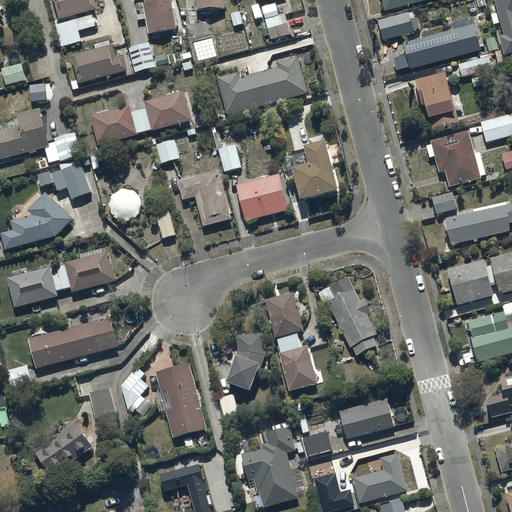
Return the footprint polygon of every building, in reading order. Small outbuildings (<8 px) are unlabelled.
[(95,0),(54,0),(59,18),(98,8),(95,0)] [(144,0),(145,2),(142,3),(148,33),(177,27),(171,0),(144,0)] [(223,10),(222,0),(194,0),(194,10),(223,10)] [(382,0),(385,11),(426,0),(382,0)] [(511,0),(494,0),(503,35),(498,36),(504,56),(511,53),(511,0)] [(265,19),(279,15),(276,3),(262,7),(265,19)] [(413,11),(377,19),(382,40),(414,32),(413,31),(421,29),(418,18),(415,18),(413,11)] [(279,15),(265,19),(271,39),(292,34),(286,13),(279,15)] [(94,14),(55,25),(61,47),(82,42),(79,30),(97,26),(94,14)] [(482,51),(473,16),(450,22),(452,30),(404,43),(407,55),(394,58),(397,70),(410,67),(411,69),(482,51)] [(210,21),(187,25),(192,47),(214,42),(210,21)] [(149,42),(128,47),(135,73),(156,68),(149,42)] [(112,43),(72,55),(79,83),(128,70),(124,56),(116,58),(112,43)] [(307,94),(298,56),(294,57),(293,51),(278,55),(280,61),(278,62),(279,67),(240,77),(239,73),(217,78),(227,115),(307,94)] [(0,90),(27,82),(22,64),(0,70),(0,90)] [(446,71),(415,80),(422,105),(425,104),(429,118),(431,117),(435,130),(460,123),(446,71)] [(130,105),(92,116),(98,146),(138,135),(137,133),(152,129),(153,131),(192,121),(184,91),(145,101),(147,108),(132,112),(130,105)] [(0,157),(49,145),(40,108),(17,113),(19,119),(0,123),(0,157)] [(511,114),(481,121),(486,142),(511,136),(511,114)] [(475,155),(469,130),(425,141),(429,158),(434,157),(438,172),(445,170),(449,186),(481,178),(481,176),(486,175),(481,153),(475,155)] [(81,156),(76,133),(54,138),(55,142),(50,143),(51,147),(46,149),(48,157),(44,158),(45,164),(60,160),(60,161),(81,156)] [(180,159),(174,139),(155,144),(161,164),(180,159)] [(341,190),(326,139),(304,145),(308,162),(293,166),(303,200),(341,190)] [(235,144),(218,148),(225,173),(241,169),(235,144)] [(511,150),(502,153),(505,169),(511,167),(511,150)] [(93,192),(81,160),(60,165),(62,170),(52,174),(51,171),(37,175),(41,186),(54,183),(58,192),(68,188),(72,200),(93,192)] [(232,219),(218,169),(178,180),(184,200),(195,197),(203,226),(232,219)] [(237,184),(246,220),(288,209),(279,173),(237,184)] [(122,189),(120,189),(119,190),(118,191),(116,191),(115,192),(114,193),(113,194),(112,195),(111,196),(111,197),(110,199),(110,200),(109,201),(109,203),(109,204),(109,205),(109,207),(109,208),(109,210),(110,211),(110,212),(111,213),(112,215),(113,216),(114,217),(115,218),(116,218),(117,219),(119,220),(120,220),(121,221),(123,221),(124,221),(125,221),(127,221),(128,221),(130,220),(131,220),(132,219),(133,219),(134,219),(135,218),(136,217),(137,216),(138,215),(138,214),(139,213),(140,212),(140,210),(141,209),(141,208),(141,206),(141,205),(141,204),(141,202),(141,201),(141,200),(140,199),(140,197),(139,196),(138,195),(137,194),(136,193),(135,192),(134,191),(133,191),(132,190),(131,190),(129,189),(128,189),(127,189),(126,189),(124,189),(123,189),(122,189)] [(73,219),(45,192),(28,210),(31,214),(10,220),(13,230),(2,233),(6,250),(57,236),(73,219)] [(453,192),(433,197),(437,215),(457,210),(453,192)] [(511,222),(511,196),(508,197),(510,202),(446,218),(453,245),(511,230),(510,223),(511,222)] [(175,234),(168,208),(155,212),(162,238),(175,234)] [(51,267),(8,278),(15,307),(58,296),(57,290),(71,287),(73,293),(116,281),(108,251),(104,253),(103,247),(80,254),(82,258),(65,263),(66,265),(52,269),(51,267)] [(485,260),(449,269),(458,305),(494,296),(491,285),(497,284),(500,293),(511,289),(511,252),(492,258),(493,265),(487,266),(485,260)] [(331,286),(336,298),(328,302),(350,348),(353,347),(357,355),(379,345),(374,335),(377,333),(367,314),(371,312),(365,299),(361,301),(355,289),(351,290),(345,279),(331,286)] [(297,332),(304,330),(294,291),(265,299),(275,338),(277,337),(281,353),(280,353),(290,391),(318,383),(308,345),(301,347),(297,332)] [(472,333),(466,335),(469,347),(474,346),(478,362),(511,353),(511,303),(504,305),(505,311),(469,320),(472,333)] [(118,347),(110,317),(28,339),(36,370),(118,347)] [(264,332),(236,334),(238,355),(228,382),(251,390),(260,366),(262,366),(266,355),(264,332)] [(207,428),(189,363),(156,372),(161,391),(166,390),(171,409),(166,410),(174,438),(207,428)] [(27,366),(7,370),(11,390),(31,385),(27,366)] [(147,386),(138,378),(142,374),(137,369),(122,386),(130,413),(143,399),(138,395),(147,386)] [(504,392),(486,396),(492,418),(511,412),(510,405),(511,404),(511,376),(501,379),(504,392)] [(110,387),(90,393),(96,419),(117,414),(110,387)] [(233,394),(220,398),(225,418),(238,415),(233,394)] [(386,398),(339,411),(347,439),(394,425),(386,398)] [(74,421),(34,451),(53,477),(94,446),(74,421)] [(262,443),(263,448),(242,453),(249,480),(254,478),(257,490),(259,490),(264,508),(299,499),(288,453),(296,451),(290,427),(265,433),(267,442),(262,443)] [(304,437),(309,457),(332,451),(327,431),(304,437)] [(502,473),(511,469),(511,442),(506,445),(506,446),(496,449),(502,473)] [(383,470),(354,477),(360,503),(408,492),(398,452),(380,457),(383,470)] [(331,456),(311,462),(316,484),(337,478),(331,456)] [(212,511),(201,468),(160,478),(165,496),(191,490),(196,511),(212,511)] [(406,511),(403,500),(382,505),(383,511),(406,511)]
